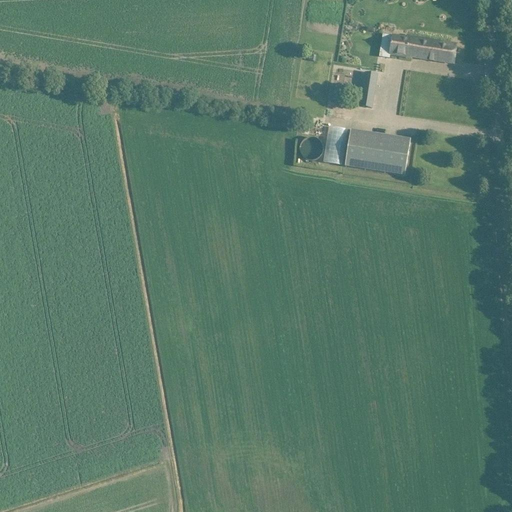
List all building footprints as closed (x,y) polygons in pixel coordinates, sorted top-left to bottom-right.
[(454,65),(457,45),(407,37),(407,39),(383,36),(380,57),(389,59),(390,54),(425,60),(454,65)] [(364,82),(360,107),(372,109),(376,85),(376,83),(364,82)] [(346,103),(349,86),(338,84),(335,102),(346,103)] [(411,141),(351,132),(345,167),(406,177),(411,141)] [(306,142),(305,143),(304,144),(302,145),(301,146),(301,147),(300,148),(299,150),(299,151),(299,152),(299,153),(299,155),(299,156),(300,157),(300,158),(301,160),(302,161),(303,162),(304,162),(305,163),(307,164),(308,164),(309,164),(311,164),(312,164),(314,164),(315,163),(316,163),(318,162),(319,161),(320,160),(320,159),(321,158),(322,156),(322,155),(322,154),(322,152),(322,151),(322,150),(321,149),(321,148),(321,147),(320,146),(319,145),(318,144),(316,143),(314,142),(313,142),(311,141),(309,141),(307,142),(306,142)]
